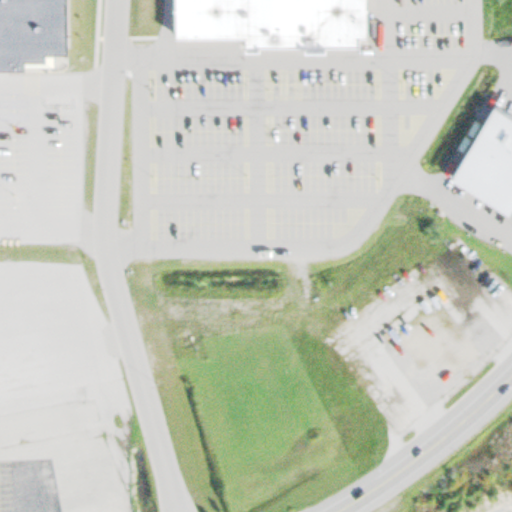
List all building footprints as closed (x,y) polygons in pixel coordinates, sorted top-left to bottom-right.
[(0,64),(0,0),(67,0),(68,48),(52,48),(52,64),(0,64)] [(173,0),(174,34),(244,33),(244,47),(367,46),(366,0),(173,0)] [(511,102),(503,97),(456,170),(511,200),(511,102)] [(511,168),(487,218),(507,228),(511,217),(511,168)] [(368,254),(385,239),(402,257),(384,272),(368,254)] [(371,265),(366,270),(372,278),(378,274),(371,265)] [(394,336),(422,315),(428,322),(447,307),(481,351),(446,378),(432,358),(419,368),(394,336)]
